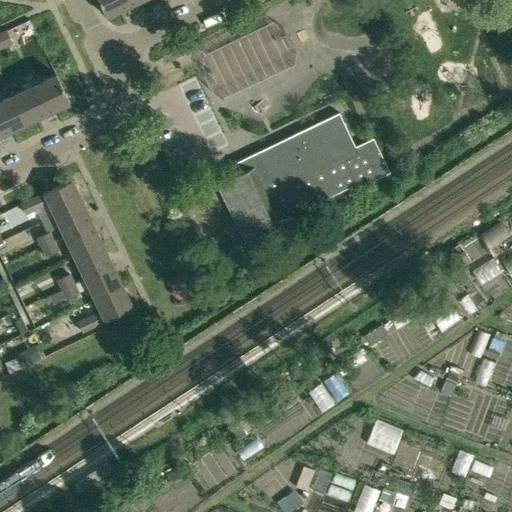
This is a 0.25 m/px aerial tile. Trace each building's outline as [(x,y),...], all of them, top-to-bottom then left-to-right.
[(97,0),(105,15),(119,9),(121,12),(139,4),(137,0),(97,0)] [(6,29),(0,32),(0,47),(11,42),(6,29)] [(56,73),(11,95),(24,123),(37,116),(38,119),(56,111),(55,107),(69,100),(56,73)] [(11,95),(0,100),(0,137),(13,132),(11,129),(24,123),(11,95)] [(373,137),(355,146),(338,112),(235,163),(240,172),(216,184),(244,242),(282,223),(279,220),(354,184),(356,188),(390,171),(373,137)] [(54,214),(81,201),(71,180),(22,204),(26,213),(49,202),(54,214)] [(65,235),(92,222),(81,201),(54,214),(65,235)] [(75,256),(102,243),(92,222),(65,235),(75,256)] [(42,246),(56,239),(51,229),(37,236),(42,246)] [(56,239),(42,246),(47,256),(61,250),(56,239)] [(85,277),(112,264),(102,243),(75,256),(85,277)] [(122,285),(112,264),(85,277),(90,287),(95,298),(122,285)] [(62,289),(77,282),(72,272),(58,278),(62,289)] [(77,282),(62,289),(67,299),(82,292),(77,282)] [(122,285),(95,298),(101,310),(78,321),(83,331),(133,307),(122,285)] [(36,344),(24,350),(30,361),(41,355),(36,344)] [(395,495),(407,499),(411,486),(397,481),(392,494),(395,495)] [(395,495),(392,494),(382,490),(378,502),(391,506),(395,495)]
